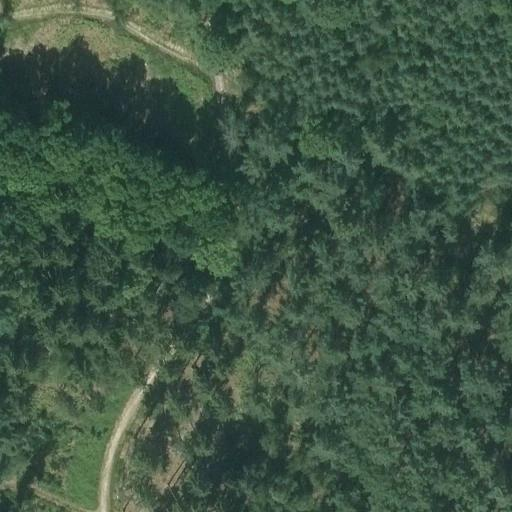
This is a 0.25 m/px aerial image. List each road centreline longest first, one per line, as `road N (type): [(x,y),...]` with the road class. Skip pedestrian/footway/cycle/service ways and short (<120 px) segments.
road 1 (track): [(0,20),(62,11),(128,26),(511,234)]
road 2 (track): [(99,511),(127,413),(230,247),(234,207),(208,0)]
